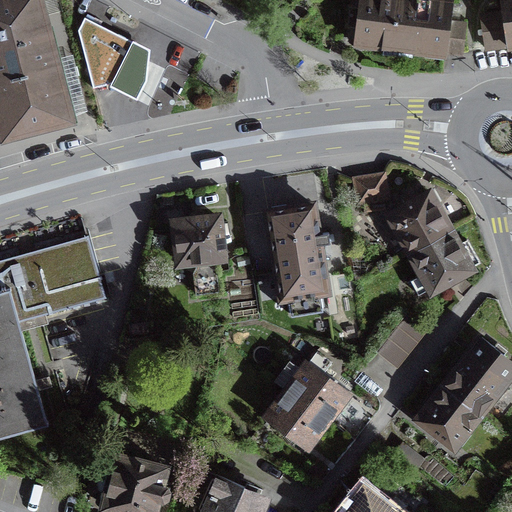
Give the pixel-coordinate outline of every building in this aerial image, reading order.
[(0,0),(1,0),(0,0),(0,112),(5,133),(69,117),(38,0),(0,0)] [(438,0),(360,0),(356,40),(374,42),(374,45),(425,51),(426,48),(461,53),(464,22),(449,21),(451,2),(438,0)] [(511,0),(501,0),(503,11),(482,14),(487,47),(508,44),(508,47),(511,46),(511,0)] [(90,27),(79,29),(94,87),(111,83),(115,82),(133,48),(90,27)] [(133,48),(115,82),(111,83),(110,85),(137,98),(146,80),(149,50),(136,43),(133,48)] [(385,173),(354,177),(358,202),(389,198),(385,173)] [(389,214),(410,251),(450,229),(430,191),(389,214)] [(313,204),(268,210),(275,254),(320,247),(319,243),(331,241),(329,231),(319,232),(317,219),(316,219),(313,204)] [(217,215),(175,220),(179,261),(203,258),(204,264),(221,262),(220,256),(222,256),(217,215)] [(450,229),(410,251),(408,252),(429,290),(471,267),(479,262),(466,239),(458,243),(450,229)] [(34,254),(51,312),(105,297),(88,239),(85,240),(34,254)] [(322,261),(320,247),(275,254),(281,297),(288,296),(291,315),(323,310),(320,291),(327,290),(325,275),(326,275),(323,260),(322,261)] [(23,257),(0,263),(0,290),(10,288),(19,321),(51,312),(34,254),(23,257)] [(0,336),(21,330),(19,321),(10,288),(0,290),(0,336)] [(407,315),(377,352),(397,368),(427,331),(407,315)] [(47,423),(21,330),(0,336),(0,382),(14,432),(47,423)] [(444,385),(480,413),(492,397),(496,400),(507,386),(503,382),(511,370),(511,363),(503,356),(506,353),(483,335),(444,385)] [(346,395),(306,364),(303,368),(290,359),(274,380),(287,390),(326,420),(346,395)] [(0,435),(14,432),(0,382),(0,435)] [(467,429),(480,413),(444,385),(418,418),(454,446),(455,444),(460,447),(471,432),(467,429)] [(326,420),(287,390),(268,414),(289,430),(285,436),(304,449),(326,420)] [(404,442),(395,454),(416,470),(425,458),(404,442)] [(164,467),(117,454),(113,469),(105,466),(102,469),(101,471),(99,474),(98,477),(98,480),(98,483),(98,486),(99,489),(108,492),(104,506),(128,511),(153,511),(157,497),(166,499),(170,486),(160,483),(164,467)] [(214,498),(207,511),(256,511),(259,511),(261,510),(263,509),(265,506),(265,503),(265,501),(264,499),(262,497),(244,489),(245,486),(218,475),(209,496),(214,498)] [(350,504),(344,511),(394,511),(363,487),(362,489),(358,486),(346,501),(350,504)]
